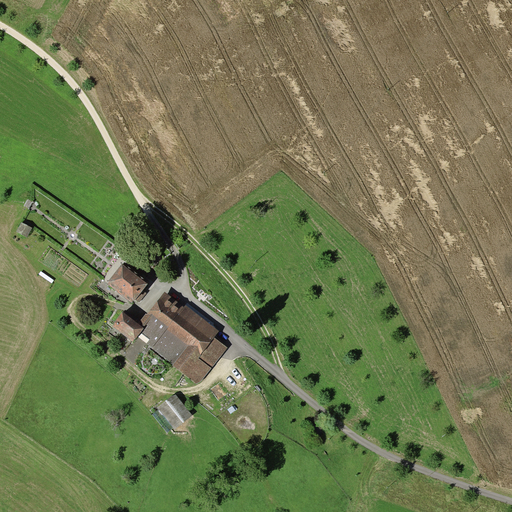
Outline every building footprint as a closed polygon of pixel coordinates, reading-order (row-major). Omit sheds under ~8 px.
[(33,228),(22,222),(16,232),(27,237),(33,228)] [(148,283),(122,263),(109,281),(110,281),(108,284),(132,302),(134,300),(135,301),(135,300),(143,290),(148,283)] [(146,293),(143,290),(135,300),(139,303),(146,293)] [(184,307),(165,292),(147,314),(146,314),(138,323),(123,311),(112,325),(133,342),(141,332),(150,339),(147,343),(174,364),(173,365),(198,385),(228,348),(215,338),(219,332),(185,305),(184,307)] [(176,394),(158,408),(175,430),(193,416),(176,394)]
